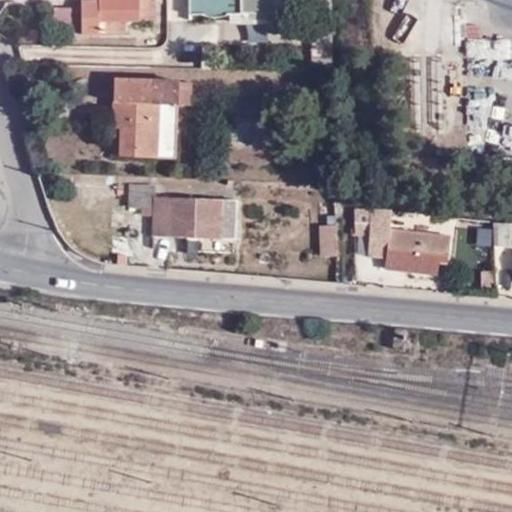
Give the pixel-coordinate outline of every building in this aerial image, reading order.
[(97,0),(98,1),(81,0),(81,34),(119,36),(119,22),(154,22),(154,0),(97,0)] [(189,0),(189,16),(240,15),(240,2),(239,0),(189,0)] [(330,0),(239,0),(240,2),(240,15),(286,14),(286,0),(310,0),(311,4),(330,4),(330,0)] [(311,4),(308,4),(309,75),(331,75),(330,4),(311,4)] [(71,9),(52,13),(51,34),(70,34),(71,9)] [(502,130),(495,42),(460,45),(467,132),(502,130)] [(156,160),(157,107),(158,91),(140,90),(140,82),(128,82),(127,90),(110,89),(109,130),(118,131),(117,160),(156,160)] [(158,91),(157,107),(174,106),(190,106),(191,85),(175,85),(174,82),(140,82),(140,90),(158,91)] [(174,106),(157,107),(156,160),(174,160),(174,106)] [(322,109),(301,109),(299,150),(321,150),(322,109)] [(139,200),(153,201),(153,188),(130,188),(128,209),(139,210),(139,200)] [(139,210),(153,211),(153,201),(139,200),(139,210)] [(153,201),(153,211),(153,237),(232,242),(234,205),(153,201)] [(372,210),(354,211),(355,238),(387,234),(388,233),(392,233),(392,212),(372,210)] [(506,222),(491,221),(491,247),(506,247),(506,222)] [(336,226),(319,226),(320,258),(337,258),(336,226)] [(449,237),(388,233),(385,271),(434,274),(436,263),(446,264),(449,237)]
